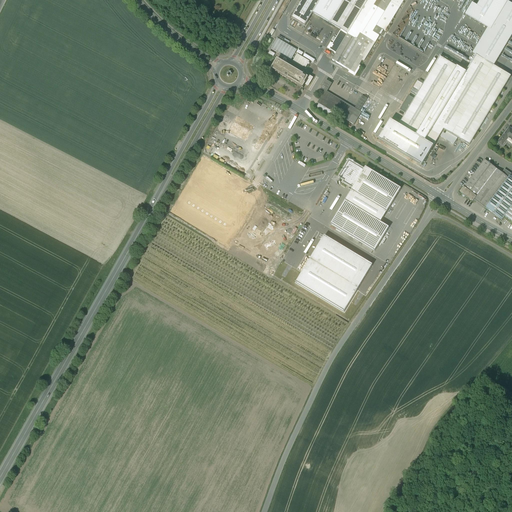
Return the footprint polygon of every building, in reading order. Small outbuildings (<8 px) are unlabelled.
[(302,0),(292,18),(305,26),(313,13),(341,31),(329,50),(336,54),(332,60),(349,71),(353,73),(352,74),(354,75),(360,66),(359,66),(362,61),(363,62),(383,30),(385,31),(404,0),(302,0)] [(494,66),(511,35),(511,4),(504,0),(481,0),(477,6),(472,3),(465,15),(488,28),(473,54),(476,56),(494,66)] [(271,49),(291,61),(297,50),(277,38),(271,49)] [(310,62),(297,54),(292,62),(303,68),(304,67),(306,68),(310,62)] [(466,73),(440,57),(424,85),(417,95),(415,99),(406,113),(399,126),(390,121),(384,131),(381,129),(375,137),(379,139),(379,140),(422,166),(444,130),(469,146),(511,77),(494,66),(476,56),(466,73)] [(308,78),(277,59),(271,69),(298,85),(302,88),(303,89),(306,84),(309,78),(308,78)] [(359,66),(360,66),(354,75),(352,74),(353,73),(349,71),(348,73),(355,77),(361,67),(359,66)] [(325,91),(327,92),(332,84),(326,80),(321,89),(325,91)] [(418,81),(411,92),(417,95),(424,85),(422,84),(423,82),(419,80),(418,82),(418,81)] [(302,88),(298,85),(293,93),(297,96),(302,88)] [(327,92),(325,91),(317,103),(349,122),(353,116),(356,110),(355,109),(327,92)] [(355,109),(356,110),(360,112),(367,99),(362,96),(355,109)] [(400,110),(406,113),(415,99),(409,96),(400,110)] [(222,139),(241,150),(258,122),(239,110),(222,139)] [(360,112),(356,110),(353,116),(358,119),(361,113),(360,112)] [(358,119),(353,116),(349,122),(354,125),(358,119)] [(511,133),(508,130),(498,143),(499,143),(501,140),(505,142),(508,138),(511,141),(511,133)] [(445,135),(443,134),(440,137),(454,145),(458,139),(447,132),(445,135)] [(485,160),(460,193),(472,202),(474,200),(497,170),(485,160)] [(352,189),(331,225),(375,252),(389,228),(381,223),(387,213),(401,189),(387,181),(375,173),(365,168),(364,170),(349,161),(339,177),(344,180),(343,182),(353,188),(352,189)] [(497,170),(474,200),(486,209),(509,179),(502,173),(497,170)] [(511,174),(505,170),(502,173),(509,179),(511,181),(511,174)] [(511,181),(509,179),(486,209),(502,221),(505,217),(511,208),(511,181)] [(373,265),(324,236),(296,283),(344,312),(373,265)]
